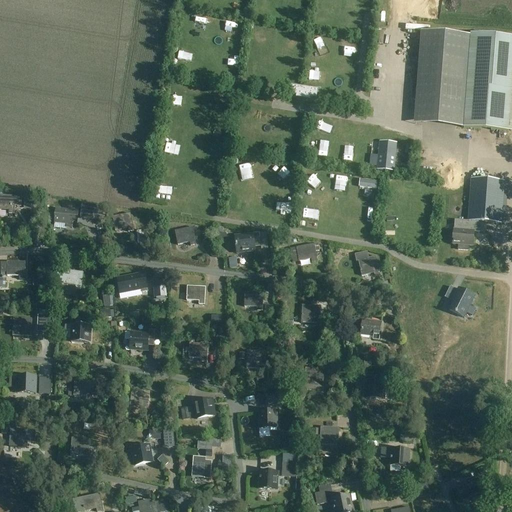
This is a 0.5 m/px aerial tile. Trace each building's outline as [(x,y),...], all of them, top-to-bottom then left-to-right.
[(271,48),(281,48),(282,36),(272,35),(271,48)] [(509,132),(511,93),(511,39),(471,36),(464,128),(509,132)] [(292,86),(289,96),(318,101),(319,91),(292,86)] [(394,172),(397,144),(379,142),(376,171),(394,172)] [(504,182),(471,179),(468,221),(485,223),(501,224),(502,203),(506,204),(507,187),(503,186),(504,182)] [(340,180),(338,186),(356,190),(358,184),(340,180)] [(21,197),(6,196),(0,195),(0,210),(9,211),(9,214),(15,214),(15,205),(21,206),(21,197)] [(79,211),(74,211),(55,209),(54,224),(67,225),(66,229),(73,229),(73,224),(78,224),(79,211)] [(135,232),(132,214),(113,218),(116,236),(119,235),(119,231),(128,229),(128,234),(135,232)] [(484,233),(485,223),(468,221),(455,220),(453,245),(458,245),(458,250),(469,251),(469,246),(473,247),(474,232),(484,233)] [(407,233),(410,223),(404,221),(402,232),(407,233)] [(197,246),(194,228),(175,232),(178,246),(190,244),(190,247),(197,246)] [(266,233),(254,235),(235,237),(237,251),(250,250),(250,253),(256,252),(256,248),(268,247),(266,233)] [(318,263),(316,254),(320,254),(318,244),(290,249),(293,261),(298,260),(298,262),(311,260),(312,264),(318,263)] [(337,260),(349,258),(347,251),(335,253),(337,260)] [(380,275),(377,257),(358,261),(361,275),(373,272),(374,276),(380,275)] [(25,280),(26,263),(7,262),(7,276),(19,276),(19,280),(25,280)] [(57,270),(56,288),(64,289),(65,285),(76,287),(75,290),(82,291),(84,273),(57,270)] [(145,274),(126,278),(117,280),(120,294),(142,290),(142,293),(148,292),(145,274)] [(205,306),(205,288),(187,288),(187,302),(199,302),(199,306),(205,306)] [(464,319),(474,297),(458,289),(453,299),(455,300),(449,311),(464,319)] [(165,290),(152,291),(153,298),(165,297),(165,290)] [(263,313),(264,294),(245,293),(244,308),(257,308),(257,312),(263,313)] [(303,306),(302,324),(321,325),(322,307),(303,306)] [(13,318),(13,337),(32,338),(32,319),(13,318)] [(41,334),(48,335),(50,321),(43,320),(41,334)] [(178,320),(173,324),(177,330),(183,325),(178,320)] [(363,322),(362,336),(362,340),(380,340),(381,322),(363,322)] [(90,343),(91,326),(72,325),(72,339),(85,340),(85,342),(90,343)] [(161,327),(160,343),(168,344),(169,328),(161,327)] [(131,333),(130,351),(148,352),(149,346),(149,334),(148,334),(131,333)] [(207,363),(209,345),(189,344),(189,358),(201,359),(201,363),(207,363)] [(265,372),(266,353),(247,352),(247,366),(259,367),(259,371),(265,372)] [(393,354),(390,358),(395,362),(398,359),(393,354)] [(325,387),(325,369),(306,369),(306,383),(318,383),(318,387),(325,387)] [(37,396),(38,377),(18,377),(18,391),(30,391),(30,396),(37,396)] [(388,396),(388,390),(384,390),(385,380),(366,380),(365,400),(378,400),(378,398),(384,398),(384,396),(388,396)] [(92,402),(93,384),(74,383),(74,397),(86,398),(86,402),(92,402)] [(149,410),(150,392),(132,391),(131,406),(143,406),(143,410),(149,410)] [(115,396),(113,406),(125,409),(128,399),(115,396)] [(213,400),(194,403),(197,420),(216,417),(213,400)] [(277,411),(258,412),(259,430),(277,429),(277,411)] [(45,417),(44,428),(56,429),(57,417),(45,417)] [(321,428),(320,446),(338,446),(339,429),(321,428)] [(35,431),(10,430),(9,448),(28,448),(28,443),(35,443),(35,431)] [(160,431),(150,431),(150,441),(161,441),(160,431)] [(401,435),(400,442),(410,443),(410,446),(416,446),(417,434),(411,433),(411,436),(401,435)] [(89,459),(91,440),(72,439),(71,453),(83,454),(83,459),(89,459)] [(153,463),(151,446),(132,449),(134,466),(153,463)] [(391,460),(390,467),(409,468),(410,450),(391,449),(391,460)] [(185,476),(185,455),(173,455),(173,475),(185,476)] [(192,478),(205,479),(205,480),(212,481),(214,462),(206,462),(206,459),(194,458),(192,478)] [(282,462),(282,475),(295,475),(295,463),(282,462)] [(486,467),(479,471),(481,476),(489,473),(486,467)] [(259,490),(271,491),(277,491),(278,473),(260,472),(259,490)] [(471,500),(485,494),(478,480),(469,484),(470,486),(459,491),(463,501),(470,498),(471,500)] [(325,492),(314,494),(316,506),(327,504),(326,498),(325,492)] [(96,511),(102,511),(99,495),(73,500),(75,511),(83,511),(96,510),(96,511)] [(353,511),(350,495),(332,499),(334,511),(353,511)] [(140,503),(139,503),(139,506),(140,508),(140,511),(160,511),(166,511),(166,506),(159,507),(158,504),(158,503),(151,504),(150,505),(149,501),(144,502),(140,503)]
